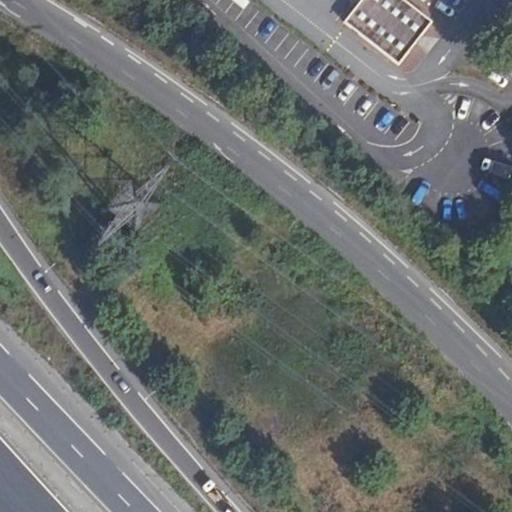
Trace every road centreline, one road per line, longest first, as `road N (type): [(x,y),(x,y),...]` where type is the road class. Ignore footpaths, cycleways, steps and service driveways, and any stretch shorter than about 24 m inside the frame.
road 1 (motorway): [(511,404),(407,295),(312,215),(172,107),(4,0)]
road 2 (motorway): [(227,511),(0,240)]
road 3 (motorway): [(136,511),(0,368)]
